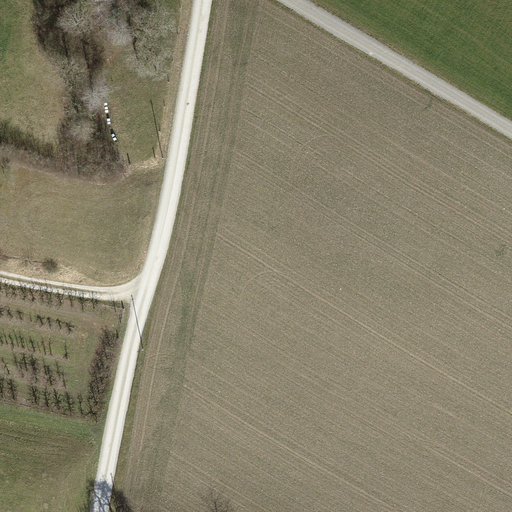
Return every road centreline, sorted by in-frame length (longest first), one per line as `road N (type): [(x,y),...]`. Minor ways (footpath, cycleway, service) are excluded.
road 1 (track): [(101,511),(131,356),(167,228),(204,0)]
road 2 (track): [(511,135),(288,0)]
road 3 (track): [(0,275),(91,293),(148,293)]
